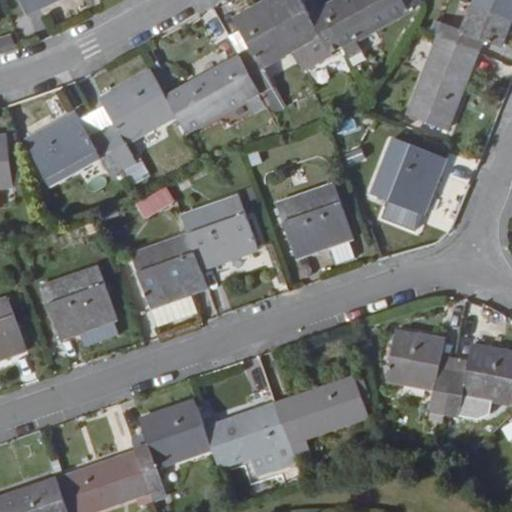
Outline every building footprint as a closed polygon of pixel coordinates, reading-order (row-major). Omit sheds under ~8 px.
[(18,0),(25,14),(56,0),(18,0)] [(342,45),(322,10),(309,17),(298,0),(266,0),(263,2),(290,51),(295,59),(323,42),(329,53),(342,45)] [(342,45),(419,2),(418,0),(339,0),(322,10),(342,45)] [(511,20),(511,16),(511,0),(472,0),(471,3),(511,20)] [(290,51),(263,2),(234,19),(251,49),(238,56),(258,92),(271,85),(261,67),(290,51)] [(500,48),(511,20),(471,3),(460,30),(442,23),(436,37),(476,53),(481,40),(500,48)] [(445,129),(476,53),(436,37),(406,114),(445,129)] [(185,133),(258,92),(238,56),(166,97),(176,115),(185,133)] [(166,97),(151,71),(100,99),(102,103),(114,126),(102,132),(122,168),(134,162),(125,143),(176,115),(166,97)] [(114,126),(102,103),(90,110),(102,132),(114,126)] [(102,132),(90,110),(77,118),(90,140),(102,132)] [(122,168),(102,132),(90,140),(77,118),(75,114),(25,141),(50,185),(99,158),(110,176),(122,168)] [(0,183),(11,182),(4,132),(0,133),(0,183)] [(391,136),(369,193),(421,215),(444,157),(391,136)] [(332,182),(274,202),(292,255),(350,235),(332,182)] [(171,192),(141,201),(146,216),(175,208),(171,192)] [(256,247),(238,195),(181,214),(188,232),(200,266),(256,247)] [(200,266),(188,232),(130,252),(147,305),(206,285),(200,266)] [(115,316),(97,264),(40,284),(57,336),(76,329),(110,318),(115,316)] [(7,295),(0,297),(0,355),(25,348),(7,295)] [(81,343),(115,331),(110,318),(76,329),(81,343)] [(437,369),(440,355),(443,341),(393,331),(383,382),(433,391),(428,412),(443,415),(451,371),(437,369)] [(509,406),(511,392),(511,353),(471,346),(468,360),(466,374),(451,371),(443,415),(458,418),(462,397),(509,406)] [(451,371),(453,357),(440,355),(437,369),(451,371)] [(466,374),(468,360),(453,357),(451,371),(466,374)] [(302,438),(366,417),(353,378),(274,405),(294,463),(294,464),(309,459),(302,438)] [(156,469),(210,451),(202,429),(193,404),(139,422),(145,438),(149,448),(134,453),(148,492),(162,487),(156,469)] [(294,463),(274,405),(202,429),(210,451),(216,468),(247,458),(269,450),(276,469),(294,463)] [(149,448),(145,438),(130,443),(134,453),(149,448)] [(276,469),(269,450),(247,458),(254,476),(276,469)] [(89,511),(148,492),(134,453),(55,480),(66,511),(89,511)] [(66,511),(55,480),(0,499),(0,511),(66,511)]
